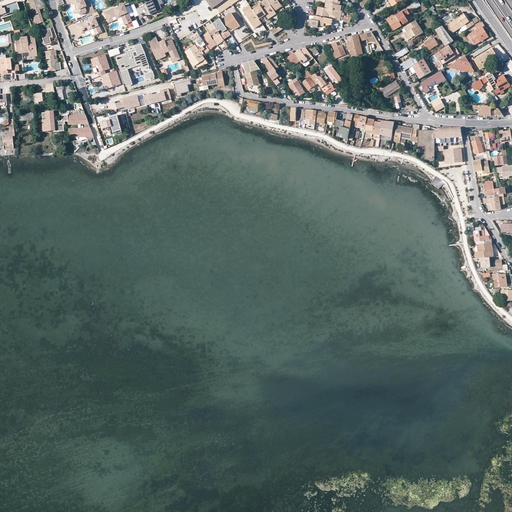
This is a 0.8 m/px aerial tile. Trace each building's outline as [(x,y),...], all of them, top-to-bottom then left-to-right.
[(35,0),(37,7),(38,10),(40,10),(46,8),(43,0),(35,0)] [(88,6),(85,0),(71,0),(70,1),(72,4),(74,4),(76,3),(77,5),(79,9),(79,14),(83,15),(87,12),(88,10),(86,6),(88,6)] [(152,15),(152,14),(157,12),(158,13),(163,8),(162,5),(165,4),(163,0),(159,0),(157,1),(156,0),(155,0),(145,4),(145,6),(137,9),(139,16),(144,14),(143,12),(145,11),(147,15),(152,15)] [(214,7),(224,0),(206,0),(212,8),(214,7)] [(259,4),(260,6),(269,19),(276,14),(274,11),(266,0),(261,0),(258,3),(259,4)] [(266,0),(274,11),(281,6),(280,4),(278,0),(277,0),(266,0)] [(328,3),(327,9),(340,11),(342,6),(340,5),(341,2),(338,1),(331,0),(320,0),(320,2),(325,3),(328,3)] [(412,6),(415,9),(421,6),(424,11),(428,9),(420,0),(419,0),(418,1),(419,2),(418,2),(412,6)] [(1,6),(0,6),(0,18),(19,12),(16,3),(3,7),(4,9),(2,9),(1,6)] [(113,18),(118,15),(119,17),(121,16),(122,17),(125,23),(131,19),(125,4),(116,8),(116,7),(104,13),(109,23),(114,21),(113,18)] [(133,4),(130,6),(135,17),(139,15),(133,4)] [(250,6),(242,11),(255,30),(262,25),(261,22),(260,21),(253,11),(251,9),(250,6)] [(260,6),(253,11),(260,21),(264,18),(265,19),(266,21),(269,19),(260,6)] [(319,7),(317,16),(332,19),(338,20),(340,11),(327,9),(324,8),(319,7)] [(40,10),(38,10),(39,12),(33,14),(36,24),(43,22),(40,10)] [(396,17),(388,21),(394,31),(402,26),(400,23),(401,22),(403,25),(408,22),(406,17),(410,15),(407,10),(396,17)] [(220,20),(228,31),(233,28),(234,30),(240,26),(231,12),(220,20)] [(456,36),(454,33),(465,25),(468,29),(479,21),(477,18),(473,20),(475,22),(473,23),(472,20),(469,22),(463,12),(460,14),(461,16),(448,25),(447,23),(442,26),(448,34),(451,33),(451,34),(451,35),(452,37),(453,38),(454,38),(456,36)] [(318,28),(319,25),(324,26),(325,23),(331,24),(332,19),(317,16),(314,16),(314,17),(312,26),(312,27),(318,28)] [(103,32),(96,17),(78,25),(82,34),(93,28),(96,35),(103,32)] [(219,18),(212,23),(223,39),(230,34),(228,31),(220,20),(219,18)] [(424,33),(416,20),(404,28),(407,33),(407,32),(411,39),(416,36),(417,37),(424,33)] [(475,25),(478,29),(469,34),(475,44),(488,37),(483,27),(485,26),(482,21),(481,21),(475,25)] [(205,28),(208,32),(216,45),(217,45),(224,40),(223,39),(212,23),(205,28)] [(448,34),(442,26),(435,31),(446,46),(454,41),(448,34)] [(50,29),(40,32),(43,46),(50,44),(49,39),(52,38),(50,29)] [(208,32),(201,37),(209,50),(212,48),(212,47),(216,45),(208,32)] [(371,32),(367,33),(369,40),(370,43),(377,41),(371,32)] [(191,38),(195,45),(203,56),(205,55),(205,53),(209,50),(201,37),(198,33),(191,38)] [(367,33),(358,35),(360,42),(369,40),(367,33)] [(475,44),(469,34),(467,36),(473,46),(475,44)] [(358,35),(348,37),(349,42),(347,43),(349,50),(350,49),(352,57),(363,54),(360,42),(358,35)] [(22,54),(21,52),(28,51),(28,53),(29,58),(37,57),(36,45),(33,45),(33,43),(35,42),(35,37),(15,39),(16,54),(22,54)] [(175,47),(172,40),(166,42),(165,40),(161,42),(162,43),(159,44),(158,43),(156,37),(148,41),(155,57),(165,53),(169,51),(173,60),(180,57),(178,53),(176,52),(177,50),(176,50),(174,49),(175,47)] [(425,43),(429,50),(435,47),(438,45),(434,38),(425,43)] [(346,54),(342,45),(338,47),(336,43),(332,44),(335,52),(333,53),(335,59),(346,54)] [(120,60),(117,62),(125,84),(126,84),(127,87),(132,85),(126,69),(126,68),(122,69),(121,67),(124,65),(125,67),(129,65),(130,67),(137,65),(136,63),(141,61),(141,63),(146,61),(144,54),(145,54),(141,44),(134,47),(135,50),(136,52),(137,56),(134,57),(132,53),(126,55),(119,58),(120,60)] [(205,59),(203,56),(195,45),(185,52),(187,56),(190,61),(190,62),(193,67),(205,59)] [(315,46),(309,50),(313,56),(319,53),(315,46)] [(435,55),(441,64),(455,55),(449,46),(435,55)] [(110,57),(120,54),(118,47),(108,51),(110,57)] [(302,51),(303,52),(302,53),(300,52),(299,50),(294,54),(301,62),(302,63),(307,60),(308,62),(313,58),(306,48),(302,51)] [(406,48),(395,55),(398,59),(408,52),(406,48)] [(493,49),(484,55),(474,60),(480,70),(492,63),(491,61),(493,60),(497,57),(493,49)] [(57,60),(54,60),(54,56),(56,55),(56,51),(45,52),(48,68),(55,67),(56,70),(61,70),(60,63),(58,63),(57,60)] [(288,52),(290,55),(287,58),(294,67),(301,62),(294,54),(292,51),(288,52)] [(106,55),(93,59),(96,68),(98,67),(100,73),(98,74),(99,78),(101,77),(106,75),(105,72),(110,70),(106,55)] [(279,74),(282,72),(271,56),(266,58),(269,61),(279,74)] [(451,65),(447,67),(456,69),(457,68),(459,70),(460,71),(462,71),(464,72),(466,71),(468,70),(469,71),(473,72),(474,70),(469,62),(466,56),(465,56),(451,65)] [(404,71),(411,67),(409,64),(413,62),(411,58),(400,64),(404,71)] [(0,71),(7,71),(7,70),(11,70),(9,59),(6,60),(0,60),(0,71)] [(208,63),(205,59),(195,66),(198,70),(208,63)] [(425,59),(413,66),(417,72),(428,65),(425,59)] [(130,67),(126,69),(132,85),(134,84),(128,70),(141,65),(143,70),(149,67),(146,61),(141,63),(137,65),(130,67)] [(246,63),(243,63),(246,74),(245,74),(249,86),(259,83),(256,71),(260,70),(258,67),(254,61),(246,63)] [(266,63),(265,65),(270,71),(268,73),(277,86),(281,83),(279,81),(277,79),(280,76),(279,74),(269,61),(266,63)] [(327,67),(324,69),(333,81),(335,80),(338,84),(342,80),(331,65),(328,67),(327,67)] [(428,65),(417,72),(421,79),(432,71),(428,65)] [(121,86),(117,72),(106,75),(101,77),(103,81),(104,80),(105,83),(104,85),(106,91),(121,86)] [(216,73),(216,74),(201,77),(203,83),(204,87),(209,86),(217,85),(217,87),(224,86),(221,72),(216,73)] [(430,91),(427,86),(435,81),(437,85),(443,82),(443,83),(447,81),(441,72),(421,84),(423,88),(423,89),(426,93),(430,91)] [(317,81),(320,86),(327,95),(335,89),(330,83),(327,85),(321,76),(319,78),(315,73),(314,74),(312,75),(317,81)] [(488,81),(497,95),(510,87),(503,75),(494,80),(492,77),(491,74),(486,77),(487,79),(488,81)] [(311,76),(303,83),(311,94),(315,90),(313,87),(317,84),(311,76)] [(365,79),(359,80),(366,89),(371,86),(365,79)] [(383,89),(387,96),(400,87),(396,80),(383,89)] [(473,85),(476,90),(484,86),(483,84),(480,80),(473,85)] [(292,90),(295,89),(297,88),(300,92),(303,90),(297,81),(295,83),(293,81),(288,84),(292,90)] [(171,98),(169,89),(163,91),(164,92),(149,96),(148,95),(144,96),(147,105),(171,98)] [(34,106),(43,105),(42,93),(33,94),(34,106)] [(399,94),(393,95),(397,109),(402,107),(399,94)] [(141,106),(138,96),(123,100),(124,102),(116,104),(117,109),(119,109),(125,107),(126,110),(141,106)] [(248,105),(247,110),(258,112),(260,102),(243,99),(243,102),(246,103),(246,105),(248,105)] [(431,104),(436,112),(446,107),(441,99),(431,104)] [(478,109),(479,116),(491,116),(491,106),(473,106),(475,109),(478,109)] [(317,111),(302,109),(302,112),(301,115),(301,119),(304,120),(304,115),(306,116),(305,123),(315,125),(315,121),(317,111)] [(68,115),(61,115),(62,121),(61,121),(56,121),(56,115),(51,115),(50,112),(42,113),(43,128),(54,127),(54,131),(54,132),(64,132),(63,125),(64,125),(64,122),(68,122),(68,117),(68,115)] [(334,123),(334,120),(336,120),(337,113),(329,112),(328,121),(334,123)] [(322,124),(324,124),(325,119),(326,119),(327,114),(326,114),(322,114),(322,115),(319,114),(318,123),(322,124)] [(344,138),(343,144),(346,145),(352,115),(347,114),(344,129),(343,128),(344,121),(336,120),(335,123),(335,126),(341,127),(340,133),(343,134),(343,138),(344,138)] [(121,130),(117,115),(109,117),(109,120),(100,122),(101,129),(111,127),(112,132),(121,130)] [(93,137),(85,116),(80,116),(80,121),(78,121),(77,116),(68,117),(68,122),(69,137),(85,136),(91,141),(93,137)] [(357,127),(357,128),(364,130),(366,117),(361,116),(357,127)] [(368,118),(365,130),(373,131),(375,119),(368,118)] [(380,139),(380,135),(382,121),(375,119),(373,131),(372,137),(380,139)] [(380,135),(383,136),(392,137),(394,122),(382,121),(380,135)] [(4,151),(16,150),(14,127),(9,127),(10,132),(10,134),(7,134),(7,132),(2,133),(4,151)] [(412,137),(416,137),(417,129),(413,128),(402,127),(402,129),(396,129),(396,132),(394,143),(400,143),(401,139),(401,137),(403,137),(412,138),(412,137)] [(499,131),(503,156),(506,155),(507,155),(506,145),(506,142),(509,141),(511,141),(510,130),(509,131),(503,132),(503,130),(499,131)] [(495,148),(493,137),(487,138),(486,133),(483,133),(485,145),(487,145),(488,149),(495,148)] [(435,143),(435,141),(435,136),(435,134),(419,134),(418,137),(418,142),(418,144),(418,145),(428,145),(428,158),(435,158),(435,151),(435,147),(435,143)] [(476,141),(471,142),(475,154),(484,151),(480,139),(479,140),(479,137),(475,138),(476,141)] [(428,158),(428,145),(418,145),(417,147),(425,148),(426,148),(426,160),(428,160),(435,161),(435,158),(428,158)] [(462,162),(461,148),(443,150),(444,155),(446,155),(447,164),(462,162)] [(506,155),(503,156),(494,157),(495,160),(495,165),(507,164),(506,156),(506,155)] [(474,161),(475,171),(482,169),(483,173),(487,172),(485,161),(484,161),(483,162),(481,162),(481,160),(474,161)] [(508,176),(511,176),(511,166),(501,168),(502,173),(502,177),(508,176)] [(493,180),(483,182),(484,185),(485,195),(495,194),(493,180)] [(487,202),(491,202),(492,209),(492,211),(501,209),(500,205),(499,196),(487,199),(487,202)] [(502,232),(511,232),(511,223),(502,224),(502,232)] [(473,232),(475,242),(484,241),(484,243),(494,242),(492,239),(490,240),(489,235),(484,236),(483,230),(473,232)] [(480,255),(495,253),(494,242),(484,243),(478,244),(479,250),(480,255)] [(482,258),(482,268),(494,267),(493,261),(493,257),(482,258)] [(494,267),(494,269),(502,268),(502,260),(493,261),(494,267)] [(500,287),(507,286),(505,274),(499,274),(498,274),(493,274),(493,279),(494,279),(499,279),(500,287)]
